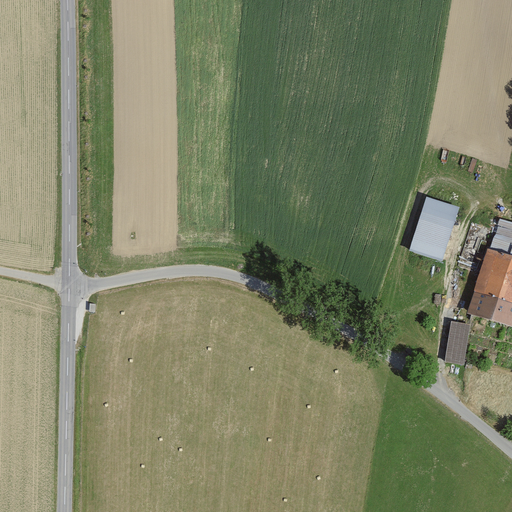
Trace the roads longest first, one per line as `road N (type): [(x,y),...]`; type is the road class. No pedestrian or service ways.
road 1 (unclassified): [(69,285),(228,271),(300,304),(437,387),(511,453)]
road 2 (secondary): [(70,0),(69,285)]
road 3 (secondary): [(69,285),(64,511)]
